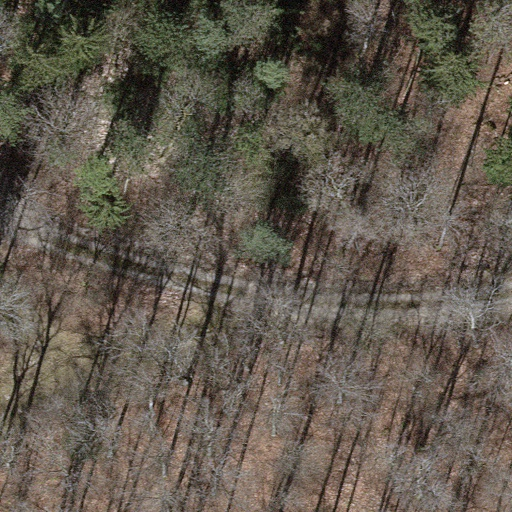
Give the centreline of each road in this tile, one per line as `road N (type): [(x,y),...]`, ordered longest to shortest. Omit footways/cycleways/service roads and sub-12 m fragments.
road 1 (track): [(511,292),(472,300),(283,299),(124,270),(0,223)]
road 2 (track): [(0,415),(83,360),(283,299)]
